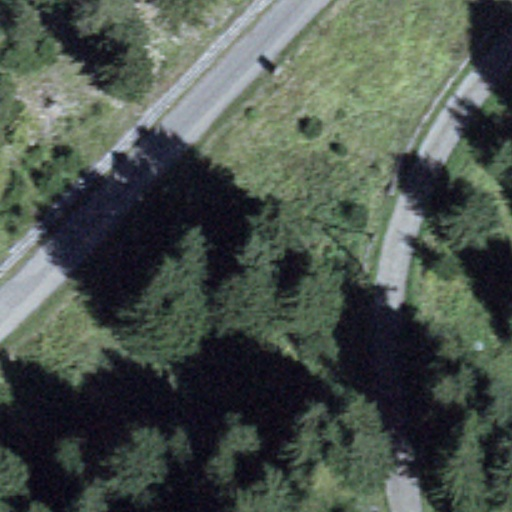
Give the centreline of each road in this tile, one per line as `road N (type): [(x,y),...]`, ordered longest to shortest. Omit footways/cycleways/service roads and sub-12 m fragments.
road 1 (track): [(409,511),(388,390),(400,228),(475,80),(511,45)]
road 2 (unclassified): [(0,301),(316,0)]
